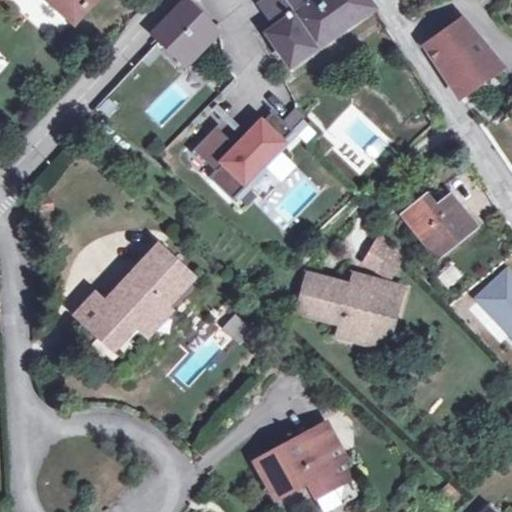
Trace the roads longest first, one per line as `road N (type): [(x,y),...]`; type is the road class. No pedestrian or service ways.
road 1 (residential): [(0,181),(165,0)]
road 2 (residential): [(404,33),(511,202)]
road 3 (residential): [(0,227),(12,255),(22,423)]
road 4 (residential): [(157,511),(177,486),(178,470),(110,429),(54,429)]
